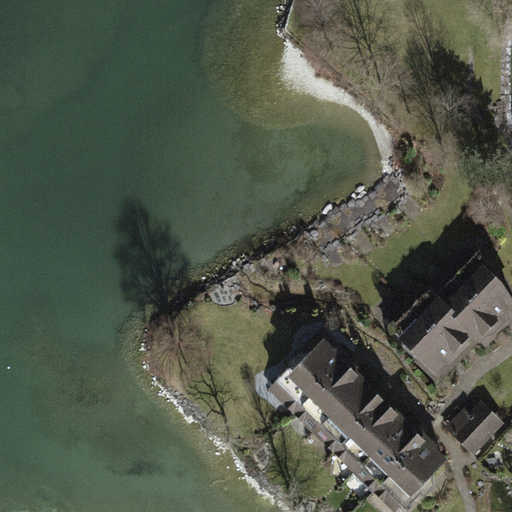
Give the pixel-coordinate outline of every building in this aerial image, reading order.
[(511,307),(481,272),(442,306),(484,354),(511,329),(511,307)] [(436,310),(396,347),(436,389),(476,351),(436,310)] [(344,367),(323,347),(279,393),(300,413),(344,367)] [(364,387),(344,367),(300,413),(320,433),(364,387)] [(385,407),(364,387),(320,433),(341,453),(385,407)] [(476,461),(504,430),(476,404),(447,434),(476,461)] [(406,426),(385,407),(341,453),(361,472),(406,426)] [(426,446),(406,426),(361,472),(382,492),(426,446)] [(447,466),(426,446),(382,492),(403,511),(447,466)]
